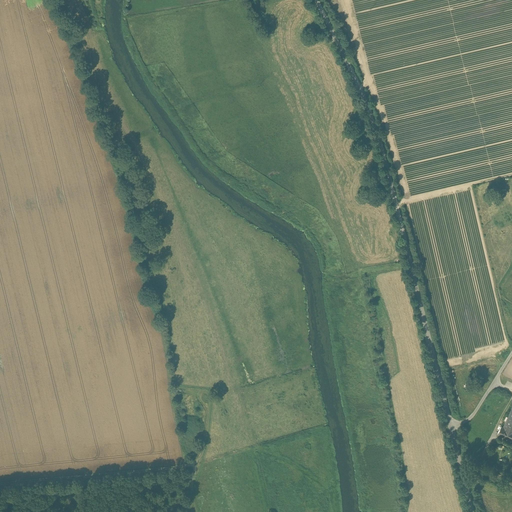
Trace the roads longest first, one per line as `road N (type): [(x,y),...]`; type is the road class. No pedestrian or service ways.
road 1 (unclassified): [(454,425),(387,166),(316,0)]
road 2 (track): [(0,486),(191,463),(203,439),(204,394)]
